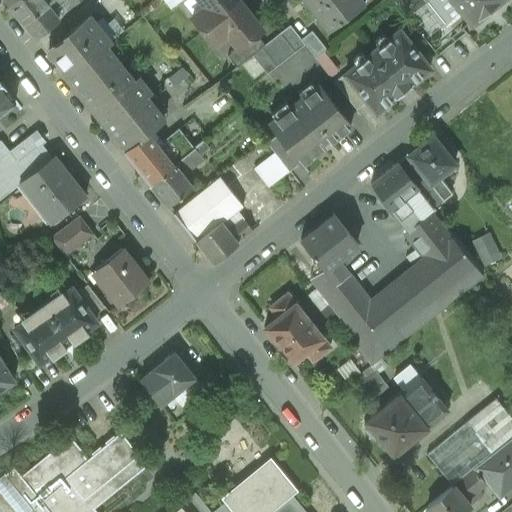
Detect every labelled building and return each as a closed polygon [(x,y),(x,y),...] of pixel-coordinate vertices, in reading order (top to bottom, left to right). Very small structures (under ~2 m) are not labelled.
[(12,0),(8,4),(23,23),(47,4),(44,0),(12,0)] [(51,0),(47,4),(23,23),(34,37),(58,18),(53,11),(66,0),(67,0),(72,6),(80,0),(51,0)] [(198,0),(204,7),(191,17),(202,31),(240,1),(238,0),(198,0)] [(302,0),(314,15),(332,0),(302,0)] [(361,0),(332,0),(314,15),(328,32),(364,3),(361,0)] [(408,0),(416,9),(425,2),(428,0),(408,0)] [(428,0),(425,2),(445,28),(463,14),(470,23),(498,0),(428,0)] [(240,1),(202,31),(214,45),(226,36),(237,49),(237,50),(256,35),(262,30),(240,1)] [(88,16),(63,36),(65,39),(48,51),(61,66),(62,66),(69,74),(105,46),(110,43),(88,16)] [(290,25),(264,45),(265,46),(252,56),(267,74),(304,45),(301,40),(290,25)] [(399,30),(344,73),(355,87),(354,87),(364,99),(367,102),(375,112),(387,102),(388,103),(418,78),(417,78),(430,68),(419,55),(410,43),(409,43),(399,30)] [(326,50),(311,31),(301,40),(304,45),(316,58),(326,50)] [(256,35),(237,50),(237,49),(227,56),(236,68),(252,56),(265,46),(264,45),(256,35)] [(105,46),(69,74),(79,88),(77,90),(114,135),(117,132),(129,147),(147,132),(164,119),(146,96),(150,92),(136,77),(133,80),(105,46)] [(355,87),(344,73),(334,82),(356,110),(367,102),(364,99),(354,87),(355,87)] [(0,112),(15,101),(0,82),(0,112)] [(319,85),(269,124),(277,135),(299,163),(301,165),(325,145),(323,143),(327,140),(329,143),(350,126),(319,85)] [(178,129),(158,145),(173,165),(193,148),(178,129)] [(129,147),(123,151),(149,184),(150,184),(173,165),(158,145),(147,132),(129,147)] [(8,152),(0,158),(0,199),(20,183),(19,182),(51,158),(40,144),(42,142),(36,133),(31,137),(30,135),(8,152)] [(299,163),(277,135),(266,143),(289,172),(299,163)] [(432,135),(407,155),(422,173),(442,199),(450,192),(437,176),(454,163),(445,151),(450,147),(441,136),(436,140),(432,135)] [(0,140),(0,158),(8,152),(0,140)] [(203,148),(199,144),(194,148),(198,152),(203,148)] [(173,165),(150,184),(167,205),(191,186),(183,175),(202,159),(200,155),(201,154),(200,154),(199,154),(198,152),(194,148),(193,148),(173,165)] [(84,195),(54,157),(55,156),(54,155),(51,158),(19,182),(20,183),(50,221),(49,222),(49,223),(86,195),(85,194),(84,195)] [(422,173),(407,155),(397,162),(412,181),(422,173)] [(412,181),(397,162),(371,183),(407,228),(419,219),(430,210),(431,212),(435,209),(412,181)] [(218,176),(173,213),(195,241),(222,220),(223,221),(236,210),(242,206),(218,176)] [(252,231),(236,210),(223,221),(239,241),(252,231)] [(431,212),(430,210),(419,219),(432,235),(416,249),(424,258),(451,237),(431,212)] [(333,214),(300,240),(323,268),(324,269),(325,267),(336,280),(347,271),(338,258),(356,243),(333,214)] [(79,215),(50,237),(65,256),(93,234),(79,215)] [(407,228),(403,232),(410,240),(416,249),(432,235),(419,219),(407,228)] [(222,220),(195,241),(212,263),(239,241),(223,221),(222,220)] [(483,264),(499,256),(485,230),(470,238),(483,264)] [(414,266),(402,276),(425,305),(428,310),(433,307),(429,302),(433,298),(467,271),(474,266),(451,237),(424,258),(414,266)] [(416,249),(410,240),(400,248),(414,266),(424,258),(416,249)] [(148,280),(122,247),(103,262),(110,271),(99,280),(119,304),(148,280)] [(347,271),(336,280),(325,267),(324,269),(323,268),(310,278),(339,316),(344,322),(358,311),(371,301),(347,271)] [(467,271),(433,298),(441,309),(475,281),(467,271)] [(371,301),(358,311),(382,340),(396,329),(425,305),(402,276),(371,301)] [(104,307),(87,285),(75,293),(92,316),(104,307)] [(71,287),(54,299),(52,296),(29,313),(31,316),(14,328),(39,363),(49,356),(51,359),(61,352),(60,351),(72,342),(73,343),(88,333),(85,330),(96,322),(92,316),(75,293),(71,287)] [(329,346),(287,293),(269,306),(277,316),(263,327),(290,361),(304,350),(312,360),(329,346)] [(382,340),(358,311),(344,322),(339,316),(335,320),(371,365),(404,339),(396,329),(382,340)] [(174,352),(139,379),(159,404),(172,394),(194,377),(193,376),(174,352)] [(0,389),(14,380),(0,358),(0,389)] [(398,391),(363,420),(364,422),(364,429),(370,437),(377,437),(392,455),(427,427),(426,426),(448,409),(420,375),(419,376),(410,365),(393,379),(402,389),(399,392),(398,391)] [(194,377),(172,394),(181,404),(202,388),(209,396),(215,392),(199,372),(193,376),(194,377)] [(511,418),(495,398),(426,454),(452,485),(474,467),(511,435),(511,418)] [(70,436),(21,476),(49,511),(95,511),(94,509),(147,466),(120,432),(116,435),(113,435),(105,441),(105,444),(102,446),(99,446),(91,453),(91,455),(86,459),(84,456),(84,455),(70,436)] [(511,435),(474,467),(485,481),(499,498),(511,486),(511,435)] [(268,458),(221,498),(225,503),(214,511),(209,511),(194,495),(172,511),(302,511),(289,497),(296,491),(268,458)] [(4,472),(0,475),(0,511),(49,511),(21,476),(13,467),(5,473),(4,472)] [(452,485),(426,507),(430,511),(461,511),(469,506),(463,500),(485,481),(474,467),(452,485)]
